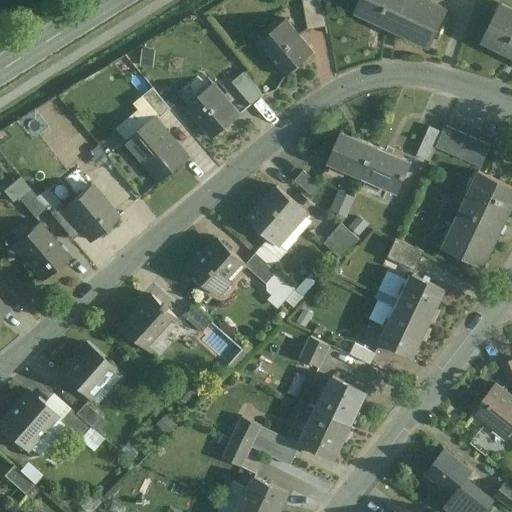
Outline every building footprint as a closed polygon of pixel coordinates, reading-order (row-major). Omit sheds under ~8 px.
[(322,0),(304,0),(310,27),(327,24),(322,0)] [(448,11),(426,0),(362,0),(357,11),(431,47),(448,11)] [(511,10),(502,6),(485,42),(511,55),(511,10)] [(286,17),(257,42),(286,76),(315,52),(286,17)] [(265,94),(245,72),(232,83),(252,105),(265,94)] [(240,115),(209,78),(183,100),(214,137),(240,115)] [(172,109),(154,88),(143,96),(162,118),(172,109)] [(156,117),(128,141),(161,180),(189,157),(188,155),(184,159),(170,142),(174,138),(156,117)] [(492,144),(447,125),(444,133),(438,146),(483,165),(492,144)] [(444,133),(432,128),(423,150),(434,155),(438,146),(444,133)] [(377,147),(342,132),(328,163),(363,178),(377,147)] [(413,162),(377,147),(363,178),(399,194),(413,162)] [(511,184),(480,170),(469,194),(453,223),(444,246),(486,266),(511,210),(511,184)] [(321,187),(304,171),(295,180),(312,196),(321,187)] [(29,188),(20,177),(3,191),(12,203),(18,198),(17,198),(29,188)] [(307,212),(277,185),(248,218),(275,243),(292,223),(295,226),(307,212)] [(117,218),(91,186),(64,208),(63,209),(82,231),(90,241),(117,218)] [(47,209),(29,188),(17,198),(18,198),(35,218),(47,209)] [(82,231),(63,209),(64,208),(60,203),(50,212),(72,239),(82,231)] [(70,258),(40,222),(32,229),(36,234),(17,249),(43,280),(70,258)] [(341,223),(323,243),(341,259),(359,240),(341,223)] [(425,252),(396,238),(387,257),(417,271),(425,252)] [(247,264),(218,239),(191,270),(219,295),(247,264)] [(278,273),(260,257),(250,268),(268,284),(278,273)] [(446,290),(414,275),(398,308),(430,323),(446,290)] [(0,316),(7,311),(7,310),(10,308),(0,295),(0,316)] [(153,297),(143,308),(141,307),(124,326),(158,356),(159,355),(149,346),(159,335),(163,339),(181,320),(171,311),(171,310),(165,305),(164,305),(153,295),(152,296),(153,297)] [(212,321),(193,304),(184,315),(203,332),(212,321)] [(430,323),(398,308),(383,341),(414,356),(430,323)] [(331,346),(311,336),(307,346),(327,355),(331,346)] [(375,354),(355,343),(349,354),(370,364),(375,354)] [(116,370),(87,344),(61,373),(90,399),(116,370)] [(327,355),(307,346),(301,358),(321,367),(327,355)] [(511,359),(503,363),(511,385),(511,359)] [(365,392),(333,377),(318,410),(350,425),(365,392)] [(511,398),(495,385),(468,418),(489,434),(495,427),(507,436),(511,430),(511,402),(509,400),(511,398)] [(30,392),(0,426),(28,451),(58,417),(30,392)] [(103,419),(85,403),(75,413),(75,414),(93,430),(93,429),(103,419)] [(75,413),(69,408),(59,420),(80,440),(93,451),(104,439),(93,429),(93,430),(75,414),(75,413)] [(350,425),(318,410),(302,442),(334,458),(350,425)] [(263,425),(243,416),(233,437),(253,447),(263,425)] [(301,443),(263,425),(253,447),(290,465),(301,443)] [(253,447),(233,437),(224,456),(243,466),(253,447)] [(472,471),(446,449),(426,474),(453,495),(466,479),(472,471)] [(35,484),(14,466),(5,476),(25,494),(35,484)] [(278,511),(288,492),(255,477),(239,510),(244,511),(278,511)] [(485,493),(466,479),(453,495),(471,510),(485,493)] [(511,487),(504,482),(493,496),(511,510),(511,487)] [(455,511),(469,511),(471,510),(453,495),(446,504),(455,511)]
